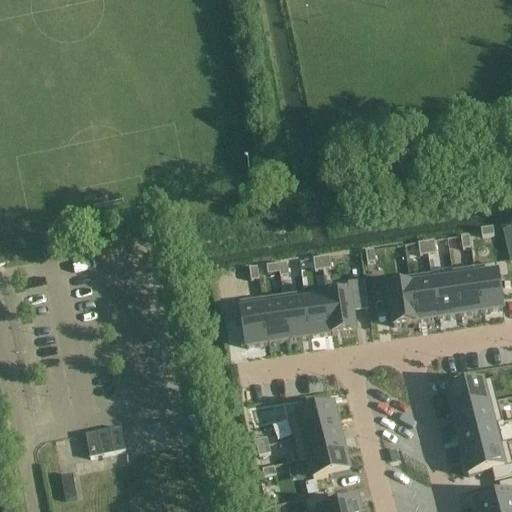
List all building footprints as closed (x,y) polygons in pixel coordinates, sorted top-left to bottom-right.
[(501,234),(503,246),(511,245),(509,233),(501,234)] [(461,240),(462,252),(471,251),(469,239),(461,240)] [(434,244),(426,245),(428,257),(436,256),(434,244)] [(428,257),(426,245),(418,246),(420,258),(428,257)] [(365,254),(367,266),(375,265),(373,253),(365,254)] [(329,259),(321,260),(323,272),(331,271),(329,259)] [(323,272),(321,260),(313,261),(315,274),(323,272)] [(288,278),(286,265),(278,267),(279,275),(280,279),(288,278)] [(496,266),(473,270),(480,315),(503,312),(496,266)] [(278,267),(266,268),(267,277),(279,275),(278,267)] [(251,283),(259,282),(257,270),(249,271),(251,283)] [(452,283),(453,282),(459,319),(480,315),(473,270),(451,273),(452,283)] [(416,325),(417,325),(437,322),(432,286),(433,285),(432,276),(409,279),(416,325)] [(387,283),(394,329),(416,325),(409,279),(387,283)] [(459,319),(453,282),(452,283),(433,285),(432,286),(437,322),(459,319)] [(348,288),(353,317),(367,315),(363,286),(348,288)] [(327,301),(332,338),(355,334),(353,317),(348,288),(325,292),(326,301),(327,301)] [(311,340),(306,304),(307,304),(305,295),(283,298),(290,344),(311,340)] [(283,298),(261,301),(268,347),(290,344),(283,298)] [(268,347),(261,301),(239,304),(246,350),(268,347)] [(307,304),(306,304),(311,340),(332,337),(332,338),(327,301),(326,301),(307,304)] [(497,404),(491,382),(446,394),(452,416),(497,404)] [(453,416),(458,436),(498,426),(498,427),(503,426),(497,404),(452,416),(453,416)] [(333,409),(288,420),(293,442),(338,431),(333,409)] [(498,426),(458,436),(463,458),(503,447),(503,446),(498,427),(498,426)] [(85,437),(90,459),(90,461),(125,454),(121,430),(85,437)] [(308,462),(308,461),(343,452),(338,432),(338,431),(293,442),(299,464),(308,462)] [(267,441),(255,444),(257,452),(269,449),(267,441)] [(503,447),(463,458),(468,479),(491,473),(511,468),(511,463),(507,445),(503,446),(503,447)] [(257,452),(259,460),(271,456),(269,449),(257,452)] [(343,452),(308,461),(308,462),(313,483),(349,474),(343,452)] [(511,468),(491,473),(494,485),(511,480),(511,468)] [(276,478),(274,470),(262,472),(264,480),(276,478)] [(511,497),(511,483),(499,487),(502,500),(511,497)] [(511,511),(511,497),(502,500),(475,507),(476,511),(511,511)] [(327,498),(305,504),(307,511),(326,511),(330,511),(327,498)]
